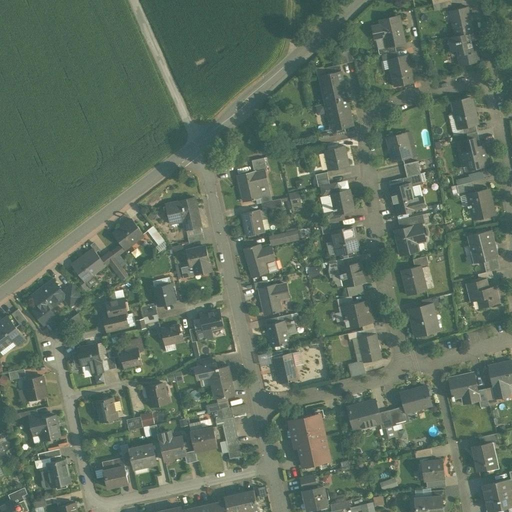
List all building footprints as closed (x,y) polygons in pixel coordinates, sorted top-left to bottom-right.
[(450,0),(437,3),(439,9),(451,6),(450,0)] [(468,6),(449,10),(454,36),(469,33),(474,31),(468,6)] [(400,16),(380,20),(382,25),(373,27),(375,39),(384,38),(386,47),(386,48),(395,46),(405,44),(400,16)] [(454,36),(447,37),(451,57),(457,55),(459,65),(479,60),(477,49),(473,50),(469,33),(454,36)] [(351,45),(340,54),(342,64),(355,62),(351,45)] [(395,46),(386,48),(386,47),(378,49),(380,55),(381,54),(396,51),(395,46)] [(396,51),(381,54),(383,62),(389,60),(397,58),(396,51)] [(397,58),(389,60),(395,86),(413,83),(407,56),(397,58)] [(340,65),(324,68),(325,74),(341,71),(340,65)] [(325,74),(320,75),(325,103),(346,98),(344,90),(343,90),(341,81),(343,81),(341,71),(325,74)] [(471,97),(452,102),(458,128),(461,127),(475,123),(477,123),(471,97)] [(346,98),(325,103),(331,129),(331,131),(344,128),(352,126),(350,117),(349,117),(347,109),(348,109),(346,98)] [(475,123),(461,127),(463,134),(466,133),(477,131),(475,123)] [(331,129),(321,131),(322,138),(346,133),(344,128),(331,131),(331,129)] [(477,131),(466,133),(468,140),(471,140),(472,142),(479,141),(477,131)] [(405,132),(385,137),(391,161),(411,156),(405,132)] [(472,142),(459,146),(463,162),(467,161),(469,169),(488,165),(483,145),(480,146),(479,141),(472,142)] [(345,146),(324,150),(329,170),(349,166),(345,146)] [(264,158),(251,160),(254,173),(264,170),(264,171),(267,171),(264,158)] [(417,160),(402,163),(406,177),(419,174),(420,173),(417,160)] [(254,173),(238,176),(243,201),(260,197),(257,185),(267,183),(264,171),(264,170),(254,173)] [(482,171),(471,174),(469,177),(470,182),(472,181),(484,178),(482,171)] [(327,172),(316,174),(318,187),(321,186),(330,184),(327,172)] [(406,177),(401,178),(403,185),(410,183),(411,187),(422,184),(419,174),(406,177)] [(470,182),(457,185),(459,192),(466,191),(467,194),(475,192),(472,181),(470,182)] [(330,184),(321,186),(323,196),(330,195),(330,194),(339,192),(337,182),(330,184)] [(403,185),(389,188),(395,214),(421,208),(418,197),(414,198),(411,187),(410,183),(403,185)] [(290,191),(292,203),(302,202),(301,189),(290,191)] [(339,192),(330,194),(330,195),(334,210),(342,209),(342,212),(343,212),(354,209),(351,195),(348,196),(347,190),(339,192)] [(475,192),(467,194),(470,205),(468,206),(468,207),(471,207),(473,217),(494,212),(490,197),(488,197),(486,190),(475,192)] [(330,195),(323,196),(321,197),(324,212),(334,210),(330,195)] [(195,197),(179,201),(165,204),(169,224),(170,224),(170,221),(182,218),(185,231),(201,227),(195,197)] [(281,199),(261,203),(263,210),(282,206),(282,205),(281,199)] [(334,210),(324,212),(327,223),(338,221),(344,219),(343,212),(342,212),(342,209),(334,210)] [(253,210),(251,211),(251,212),(242,214),(246,235),(263,231),(258,210),(254,211),(253,210)] [(423,214),(398,220),(400,227),(422,222),(423,223),(425,222),(423,214)] [(130,220),(113,233),(125,248),(143,235),(130,220)] [(327,223),(321,225),(323,234),(332,232),(331,231),(340,229),(338,221),(327,223)] [(400,227),(394,229),(400,254),(415,251),(413,242),(426,239),(423,223),(422,222),(400,227)] [(164,240),(153,226),(147,230),(158,245),(164,240)] [(340,229),(331,231),(332,232),(337,254),(347,252),(358,249),(353,226),(340,229)] [(491,229),(467,235),(474,263),(486,260),(497,257),(498,257),(491,229)] [(202,232),(187,235),(189,243),(204,239),(202,232)] [(286,232),(271,235),(272,243),(288,240),(286,232)] [(182,244),(171,247),(172,253),(184,251),(182,244)] [(260,244),(252,247),(252,246),(250,246),(250,247),(244,249),(252,276),(268,271),(265,261),(274,258),(271,247),(262,249),(260,244)] [(206,246),(186,250),(190,265),(181,267),(183,277),(200,273),(200,274),(201,273),(201,272),(211,270),(206,246)] [(93,249),(85,255),(86,256),(74,266),(73,265),(72,265),(85,282),(86,281),(85,280),(104,265),(105,266),(106,266),(93,249)] [(358,249),(347,252),(348,257),(359,255),(358,249)] [(121,265),(113,255),(107,259),(115,270),(121,265)] [(426,256),(412,259),(414,267),(420,265),(420,266),(428,264),(426,256)] [(497,257),(486,260),(488,265),(487,265),(498,262),(497,257)] [(343,259),(329,262),(332,275),(341,273),(340,269),(345,268),(343,259)] [(360,262),(350,264),(351,266),(345,268),(340,269),(341,273),(341,274),(341,277),(342,277),(344,286),(365,282),(360,262)] [(498,262),(487,265),(488,271),(491,271),(500,268),(498,262)] [(121,265),(115,270),(122,279),(128,275),(121,265)] [(309,275),(321,275),(321,266),(309,265),(309,275)] [(414,267),(401,270),(407,295),(426,291),(420,266),(420,265),(414,267)] [(488,271),(478,274),(479,279),(486,278),(493,277),(491,271),(488,271)] [(486,278),(479,279),(467,282),(471,301),(477,299),(479,307),(499,303),(495,285),(488,286),(486,278)] [(54,281),(41,291),(40,290),(32,296),(40,306),(34,311),(44,323),(55,315),(50,308),(64,297),(66,295),(63,292),(53,279),(53,280),(54,281)] [(267,280),(254,283),(256,289),(260,289),(260,288),(268,286),(267,280)] [(171,283),(154,287),(158,305),(175,301),(171,283)] [(268,286),(260,288),(260,289),(265,314),(281,310),(279,298),(288,296),(286,283),(276,286),(276,284),(268,286)] [(72,285),(63,292),(66,295),(64,297),(71,306),(82,298),(72,285)] [(351,296),(337,299),(338,304),(353,301),(351,296)] [(437,296),(420,300),(422,306),(432,303),(432,307),(439,305),(437,296)] [(124,298),(107,302),(109,315),(104,316),(107,331),(128,327),(126,314),(127,314),(124,298)] [(367,301),(341,306),(344,319),(343,319),(343,321),(344,321),(346,328),(362,324),(372,322),(367,301)] [(422,306),(408,309),(415,336),(438,330),(432,307),(432,303),(422,306)] [(155,304),(141,307),(144,317),(157,314),(155,304)] [(28,321),(18,309),(12,313),(21,326),(28,321)] [(219,310),(199,314),(201,321),(203,332),(204,332),(204,329),(210,328),(211,330),(212,330),(224,327),(221,317),(220,317),(219,310)] [(157,314),(144,317),(145,324),(159,321),(157,314)] [(291,314),(277,317),(279,323),(284,322),(293,320),(291,314)] [(8,316),(0,322),(0,345),(11,337),(17,345),(25,339),(8,316)] [(279,323),(267,325),(272,345),(281,343),(282,344),(283,344),(283,343),(288,342),(286,332),(289,331),(289,333),(295,332),(293,320),(284,322),(279,323)] [(201,321),(195,323),(196,328),(197,333),(203,332),(201,321)] [(179,324),(161,328),(165,344),(166,344),(165,343),(171,341),(171,343),(184,340),(182,332),(181,332),(179,324)] [(363,330),(360,331),(361,337),(376,333),(375,327),(373,328),(363,330)] [(196,328),(189,329),(192,342),(199,340),(197,333),(196,328)] [(210,328),(204,329),(204,332),(205,339),(206,339),(206,338),(213,337),(212,330),(211,330),(210,328)] [(361,337),(358,337),(363,362),(381,358),(376,333),(361,337)] [(130,349),(121,351),(125,370),(125,368),(141,364),(142,366),(139,351),(143,350),(140,338),(129,341),(130,349)] [(104,342),(97,344),(100,359),(107,358),(104,342)] [(97,343),(78,347),(82,365),(90,363),(100,361),(101,361),(100,359),(97,344),(97,343)] [(283,355),(282,350),(269,352),(271,359),(274,358),(274,357),(283,355)] [(283,355),(274,357),(274,358),(280,382),(289,380),(289,381),(290,380),(296,379),(291,354),(283,355)] [(114,356),(107,358),(110,369),(116,368),(114,356)] [(212,357),(196,360),(198,367),(213,364),(213,363),(212,357)] [(107,358),(100,359),(101,361),(100,361),(103,371),(110,369),(107,358)] [(511,360),(488,365),(493,386),(495,396),(496,396),(509,393),(507,383),(511,381),(511,360)] [(100,361),(90,363),(93,374),(103,371),(100,361)] [(363,362),(349,366),(351,377),(366,373),(363,362)] [(90,363),(82,365),(84,371),(86,375),(93,374),(90,363)] [(227,365),(217,368),(216,363),(213,363),(213,364),(198,367),(195,367),(197,378),(211,375),(213,384),(231,380),(227,365)] [(24,368),(8,372),(10,380),(26,376),(24,368)] [(168,372),(169,379),(178,378),(178,381),(183,380),(183,371),(168,372)] [(473,373),(463,375),(462,374),(449,377),(453,394),(452,394),(453,399),(455,399),(454,395),(462,394),(464,403),(478,400),(480,400),(477,390),(473,372),(472,372),(473,373)] [(43,375),(24,379),(29,401),(30,400),(29,399),(38,397),(38,399),(47,397),(44,384),(42,384),(41,377),(43,376),(43,375)] [(231,380),(213,384),(216,398),(223,396),(223,397),(234,394),(231,380)] [(165,383),(157,384),(157,383),(148,385),(150,394),(149,394),(151,406),(169,402),(165,383)] [(426,385),(399,392),(403,406),(405,411),(406,411),(431,404),(426,385)] [(493,386),(485,388),(489,405),(498,402),(496,396),(495,396),(493,386)] [(485,388),(477,390),(480,400),(478,400),(480,407),(489,405),(485,388)] [(113,397),(96,401),(101,422),(118,418),(113,397)] [(375,400),(349,407),(354,427),(369,423),(370,425),(380,422),(381,422),(378,413),(375,400)] [(228,401),(217,403),(219,410),(230,408),(228,401)] [(403,406),(389,410),(392,425),(408,421),(406,411),(405,411),(403,406)] [(37,409),(20,413),(21,420),(29,418),(38,416),(37,409)] [(389,410),(378,413),(381,422),(380,422),(381,428),(392,425),(389,410)] [(320,413),(289,420),(294,443),(298,443),(303,466),(330,460),(320,413)] [(39,418),(37,419),(37,420),(39,419),(41,427),(40,427),(40,431),(43,440),(60,436),(55,415),(39,418)] [(140,416),(134,418),(136,428),(143,427),(140,416)] [(233,417),(221,419),(222,424),(227,446),(239,443),(233,417)] [(134,418),(126,419),(128,430),(136,428),(134,418)] [(37,419),(30,420),(33,433),(40,431),(40,427),(41,427),(39,419),(37,420),(37,419)] [(156,424),(150,425),(153,436),(159,435),(156,424)] [(213,426),(191,431),(195,450),(195,451),(205,449),(204,446),(217,444),(213,426)] [(497,433),(479,437),(480,445),(491,443),(499,441),(497,433)] [(183,436),(160,441),(165,460),(174,458),(174,456),(186,453),(184,447),(185,447),(183,436)] [(13,437),(0,442),(0,448),(2,448),(4,451),(16,446),(13,437)] [(152,443),(129,448),(132,461),(134,468),(135,468),(135,466),(146,463),(147,465),(157,463),(152,443)] [(239,443),(227,446),(228,452),(240,449),(239,443)] [(480,445),(473,446),(478,470),(496,466),(491,443),(480,445)] [(129,448),(122,450),(125,463),(132,461),(129,448)] [(430,448),(415,451),(416,457),(431,455),(430,448)] [(59,449),(44,452),(46,459),(61,455),(59,449)] [(240,449),(228,452),(230,459),(242,456),(240,449)] [(195,450),(188,451),(191,462),(197,461),(195,451),(195,450)] [(119,457),(102,460),(104,470),(106,470),(121,466),(119,457)] [(65,459),(47,463),(48,470),(52,487),(71,483),(65,459)] [(442,459),(422,462),(424,480),(434,479),(444,477),(442,459)] [(121,466),(106,470),(107,475),(104,475),(107,487),(129,482),(125,465),(121,466)] [(48,470),(42,472),(44,480),(42,481),(43,486),(45,487),(45,488),(52,487),(48,470)] [(314,474),(300,477),(303,490),(317,487),(314,474)] [(383,488),(398,484),(397,477),(381,480),(383,488)] [(444,477),(434,479),(435,487),(446,485),(444,477)] [(434,479),(426,480),(427,488),(435,487),(434,479)] [(511,497),(508,479),(483,484),(489,508),(489,509),(508,505),(511,504),(511,497)] [(28,485),(13,492),(16,498),(30,492),(28,485)] [(317,487),(303,490),(303,491),(306,491),(310,509),(307,509),(308,510),(328,506),(323,486),(317,487)] [(253,490),(239,493),(243,511),(257,508),(255,500),(256,500),(253,490)] [(239,493),(225,496),(226,500),(228,511),(238,511),(243,511),(239,493)] [(375,496),(376,504),(385,503),(384,494),(375,496)] [(431,496),(415,498),(416,511),(442,511),(441,496),(431,496)] [(18,511),(13,500),(0,505),(0,511),(18,511)] [(228,511),(226,500),(211,504),(212,511),(228,511)] [(348,500),(330,504),(332,511),(343,508),(350,507),(348,500)] [(76,511),(75,503),(58,506),(59,511),(76,511)]
